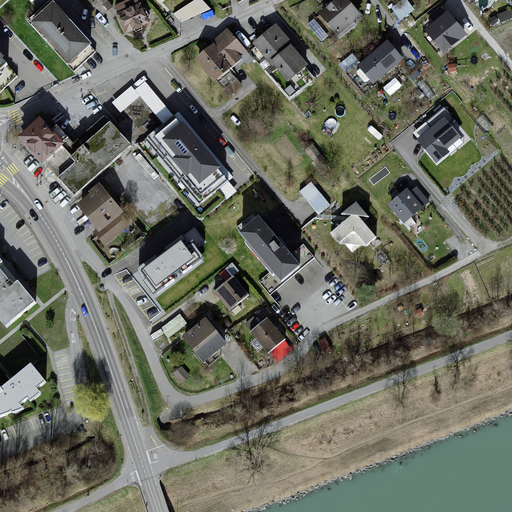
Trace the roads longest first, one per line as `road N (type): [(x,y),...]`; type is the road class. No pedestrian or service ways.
road 1 (residential): [(55,237),(68,234),(105,273),(165,387),(198,401),(272,372),(322,328),(477,253),(479,243),(404,154),(412,140)]
road 2 (track): [(143,466),(244,438),(511,335)]
road 3 (residential): [(16,117),(275,0)]
road 4 (tertiary): [(158,511),(84,298)]
road 5 (residential): [(0,457),(68,430),(79,416),(84,397),(71,310),(84,298)]
